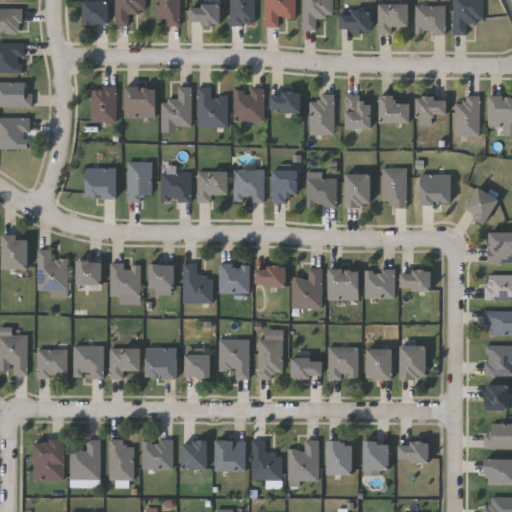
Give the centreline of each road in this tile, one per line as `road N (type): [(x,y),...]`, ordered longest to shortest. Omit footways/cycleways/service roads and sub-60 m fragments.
road 1 (residential): [(451,238),(99,228),(0,185)]
road 2 (residential): [(511,66),(62,58)]
road 3 (residential): [(454,417),(17,409)]
road 4 (residential): [(455,511),(451,238)]
road 5 (residential): [(44,209),(65,137),(55,0)]
